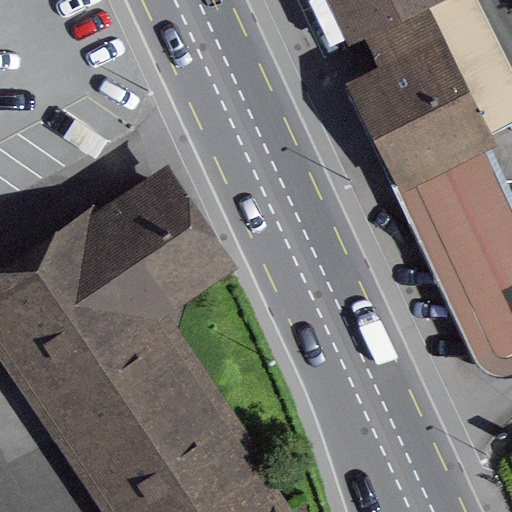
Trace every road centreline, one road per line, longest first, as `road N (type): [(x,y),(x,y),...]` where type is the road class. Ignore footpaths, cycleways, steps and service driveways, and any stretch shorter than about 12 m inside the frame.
road 1 (primary): [(186,0),(396,450)]
road 2 (unknown): [(396,450),(464,443),(511,420)]
